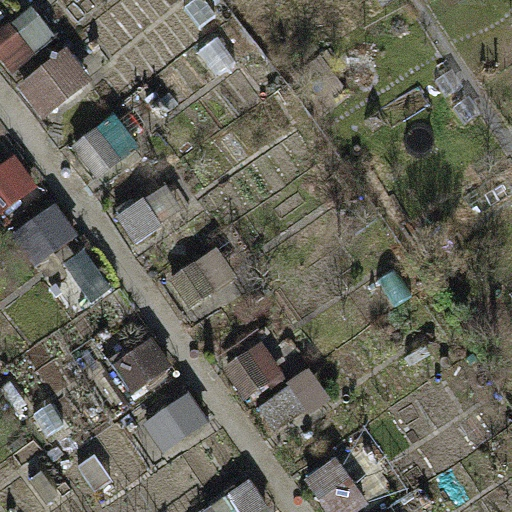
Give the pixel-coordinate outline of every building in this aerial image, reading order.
[(30,13),(0,37),(0,56),(13,74),(53,42),(30,13)] [(62,56),(23,87),(46,116),(86,85),(62,56)] [(113,122),(74,154),(97,183),(136,151),(113,122)] [(17,159),(0,173),(0,220),(40,188),(17,159)] [(156,191),(116,222),(139,251),(179,220),(156,191)] [(57,209),(17,241),(40,270),(80,238),(57,209)] [(215,255),(175,287),(198,316),(238,284),(215,255)] [(151,343),(112,374),(135,403),(174,372),(151,343)] [(263,346),(224,377),(247,406),(287,374),(263,346)] [(187,400),(147,432),(170,461),(210,429),(187,400)] [(336,463),(303,486),(321,511),(362,511),(368,507),(336,463)] [(265,511),(246,488),(215,511),(265,511)]
